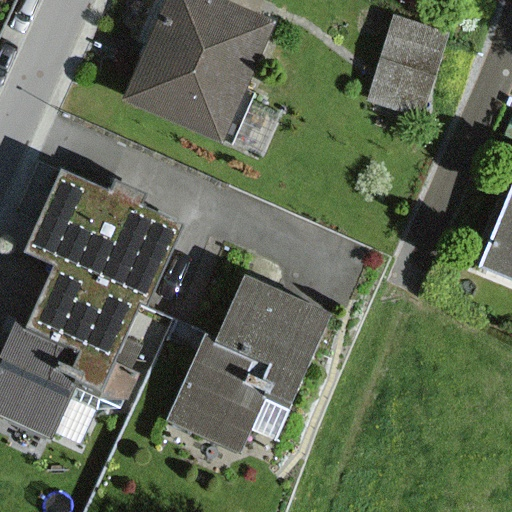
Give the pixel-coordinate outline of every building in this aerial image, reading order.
[(248,91),(277,22),(226,0),(167,0),(123,102),(260,161),(281,115),(253,103),(256,94),(248,91)] [(450,34),(394,17),(367,103),(423,120),(450,34)] [(53,267),(27,325),(135,371),(149,340),(128,331),(140,306),(146,309),(183,226),(140,206),(145,195),(113,181),(108,193),(60,171),(23,253),(53,267)] [(511,189),(480,267),(511,280),(511,189)] [(333,315),(245,276),(218,339),(207,334),(168,422),(241,454),(251,430),(277,442),(333,315)] [(27,325),(14,319),(0,351),(0,418),(54,441),(72,399),(98,410),(123,409),(127,398),(132,400),(143,375),(135,371),(27,325)]
